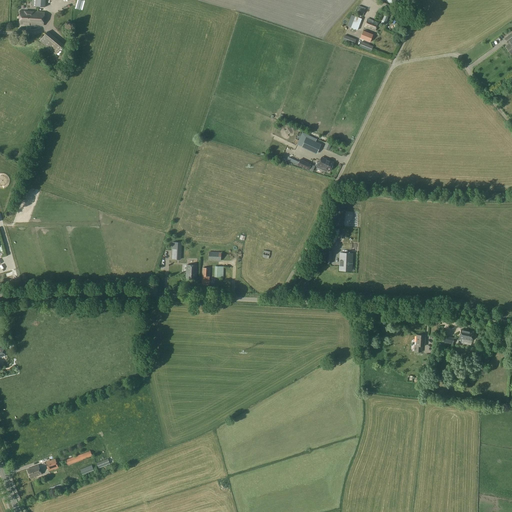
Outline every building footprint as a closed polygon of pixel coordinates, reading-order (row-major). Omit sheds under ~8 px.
[(29,0),(29,8),(45,9),(45,0),(29,0)] [(360,6),(357,11),(363,14),(366,8),(360,6)] [(43,26),(44,12),(41,12),(37,12),(20,11),(20,24),(43,26)] [(375,31),(378,23),(368,19),(365,27),(375,31)] [(56,54),(63,45),(48,32),(40,41),(56,54)] [(371,42),(373,35),(363,32),(361,38),(371,42)] [(344,36),(343,40),(354,44),(356,40),(344,36)] [(361,42),(360,47),(371,51),(373,47),(361,42)] [(306,138),(302,147),(312,151),(316,142),(306,138)] [(330,171),(334,163),(325,159),(323,165),(319,163),(317,168),(327,172),(327,170),(330,171)] [(173,242),(172,259),(180,259),(180,247),(176,246),(177,242),(173,242)] [(202,261),(203,245),(187,245),(187,257),(195,257),(195,260),(202,261)] [(353,253),(340,252),(340,266),(341,265),(342,270),(349,270),(350,266),(352,266),(353,253)] [(196,279),(197,265),(186,265),(186,278),(196,279)] [(223,277),(224,267),(215,267),(214,282),(219,282),(219,277),(223,277)] [(209,285),(210,268),(202,268),(202,285),(209,285)] [(472,341),(474,332),(461,330),(459,338),(472,341)] [(424,346),(425,336),(417,335),(416,345),(415,345),(415,351),(421,352),(422,346),(424,346)] [(453,344),(454,338),(444,336),(443,342),(453,344)] [(68,465),(92,456),(90,451),(66,460),(68,465)] [(49,471),(59,467),(55,459),(46,463),(49,471)] [(99,468),(110,464),(109,459),(97,464),(99,468)] [(30,478),(42,474),(38,465),(27,469),(30,478)] [(82,475),(94,470),(92,465),(80,470),(82,475)] [(52,492),(64,488),(62,483),(50,488),(52,492)]
